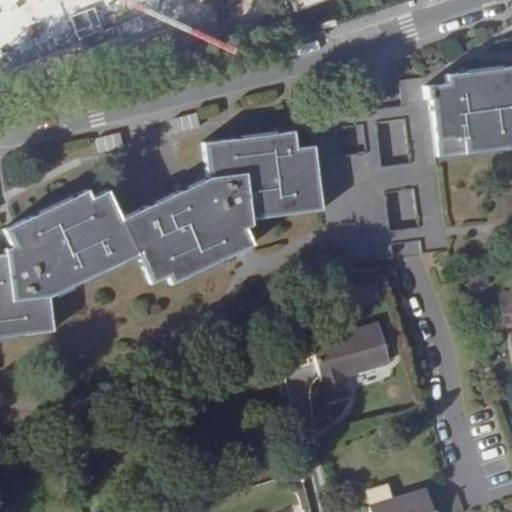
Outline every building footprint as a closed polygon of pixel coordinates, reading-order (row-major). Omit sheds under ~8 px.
[(427,76),(400,80),(422,253),(450,249),(437,155),(511,145),(511,64),(443,74),(445,91),(428,93),(427,76)] [(306,104),(310,130),(375,122),(372,96),(306,104)] [(0,338),(53,332),(47,296),(135,255),(149,283),(166,275),(170,284),(252,244),(244,228),(251,224),(250,219),(322,209),(320,201),(385,192),(381,166),(316,175),(312,147),(295,150),(292,130),(201,142),(205,177),(119,218),(104,189),(88,197),(84,190),(2,229),(11,247),(4,250),(4,256),(0,256),(0,338)] [(391,230),(385,192),(320,201),(322,209),(326,239),(391,230)] [(395,255),(391,230),(326,239),(330,265),(395,255)] [(376,283),(362,289),(364,301),(379,296),(376,283)] [(511,300),(502,302),(510,330),(511,329),(511,300)] [(504,332),(510,330),(502,302),(498,304),(504,332)] [(387,361),(376,324),(308,343),(325,400),(349,394),(343,374),(387,361)] [(370,507),(370,511),(433,511),(427,491),(370,507)]
